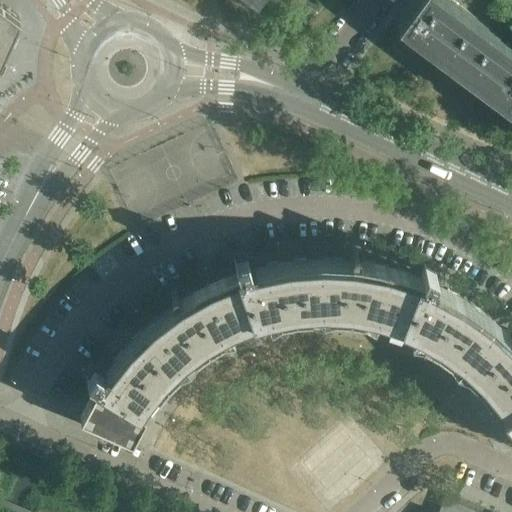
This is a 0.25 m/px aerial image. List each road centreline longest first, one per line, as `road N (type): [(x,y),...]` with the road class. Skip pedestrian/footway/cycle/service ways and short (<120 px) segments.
road 1 (residential): [(511,279),(469,249),(391,219),(283,214),(218,226),(145,261),(101,300),(59,355),(25,432)]
road 2 (tertiary): [(511,203),(301,101)]
road 3 (residential): [(207,511),(25,432)]
road 4 (residential): [(511,469),(468,449),(441,447),(357,511)]
road 5 (residential): [(301,101),(382,0)]
road 6 (tertiary): [(41,190),(107,124),(137,111)]
